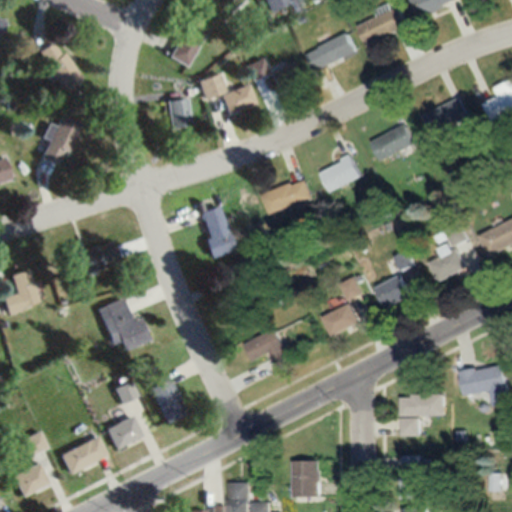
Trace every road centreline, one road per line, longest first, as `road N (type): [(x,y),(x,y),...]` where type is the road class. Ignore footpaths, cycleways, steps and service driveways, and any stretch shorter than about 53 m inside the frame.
road 1 (residential): [(511,40),(296,138),(0,236)]
road 2 (tertiary): [(511,300),(97,511)]
road 3 (residential): [(135,32),(119,89),(120,122),(171,286),(244,438)]
road 4 (residential): [(362,376),(363,511)]
